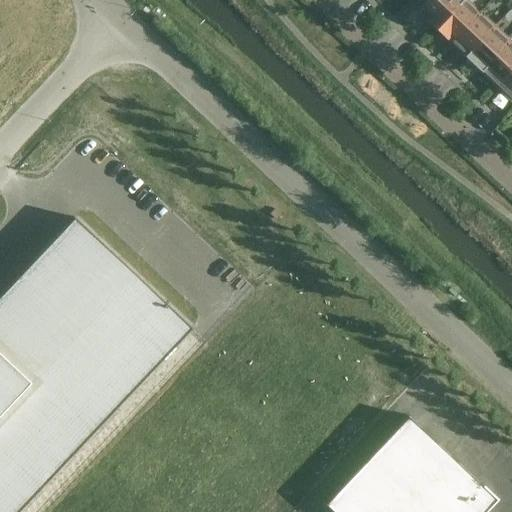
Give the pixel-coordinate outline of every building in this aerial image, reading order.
[(429,0),(418,13),(434,28),(460,0),(429,0)] [(465,0),(460,0),(434,28),(449,42),(478,12),(465,0)] [(478,12),(449,42),(464,56),(493,26),(478,12)] [(493,26),(464,56),(479,70),(508,40),(493,26)] [(511,43),(508,40),(479,70),(494,84),(511,64),(511,43)] [(511,64),(494,84),(510,100),(511,97),(511,64)] [(0,511),(15,511),(190,327),(73,217),(0,293),(0,511)] [(407,415),(337,489),(361,511),(482,511),(495,498),(407,415)]
